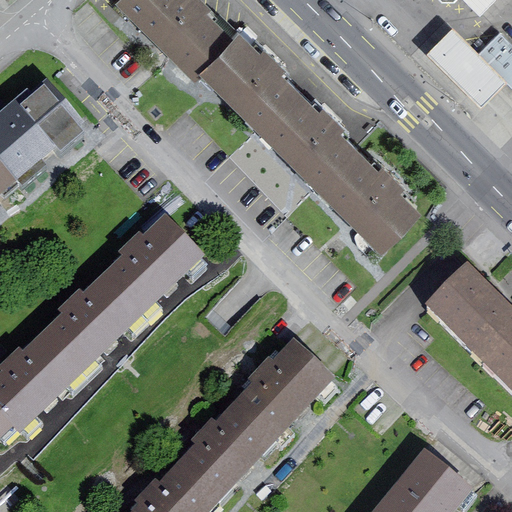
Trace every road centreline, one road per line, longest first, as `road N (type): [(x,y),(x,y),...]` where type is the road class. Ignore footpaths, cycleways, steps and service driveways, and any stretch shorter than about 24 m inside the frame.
road 1 (residential): [(39,13),(233,225),(511,480)]
road 2 (primary): [(303,0),(511,206)]
